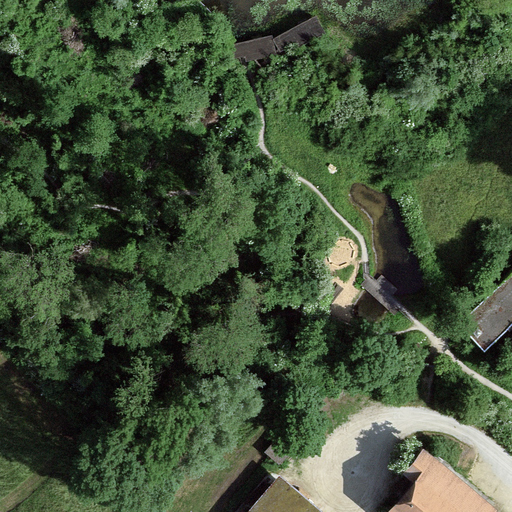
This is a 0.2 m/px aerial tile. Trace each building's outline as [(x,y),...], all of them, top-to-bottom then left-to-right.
[(315,10),(274,32),(284,51),(325,29),(315,10)] [(273,30),(230,39),(234,58),(277,50),(273,30)] [(511,266),(453,322),(481,351),(511,321),(511,266)] [(260,457),(276,471),(299,446),(284,431),(260,457)] [(371,504),(381,511),(497,511),(422,446),(371,504)] [(240,511),(321,511),(271,473),(240,511)]
